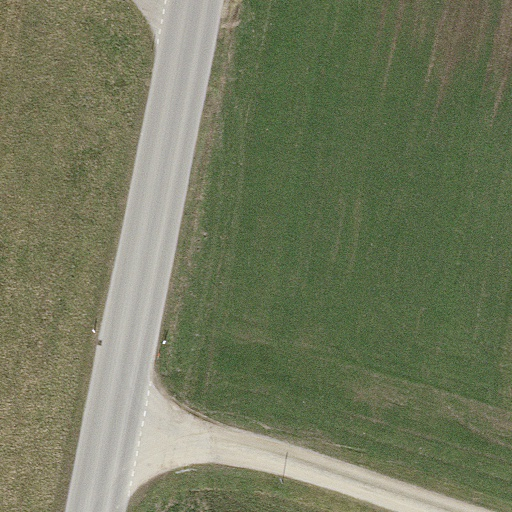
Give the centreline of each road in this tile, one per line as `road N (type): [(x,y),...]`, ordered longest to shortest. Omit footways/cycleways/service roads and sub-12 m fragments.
road 1 (tertiary): [(99,511),(198,0)]
road 2 (track): [(445,511),(280,458),(115,425)]
